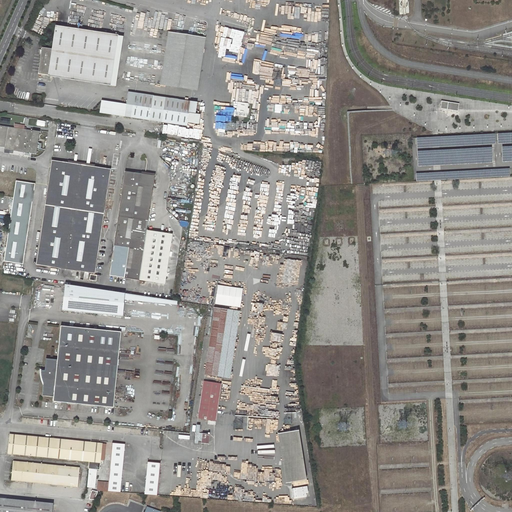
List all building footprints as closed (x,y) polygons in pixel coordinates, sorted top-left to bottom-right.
[(267,12),(268,4),(257,3),(257,11),(267,12)] [(236,15),(235,28),(242,29),(243,21),(250,22),(250,17),(236,15)] [(42,48),(38,74),(48,75),(48,76),(110,86),(118,36),(118,35),(55,26),(52,49),(42,48)] [(193,89),(201,37),(173,33),(165,85),(193,89)] [(115,87),(123,37),(118,36),(110,86),(115,87)] [(270,79),(271,69),(257,68),(257,78),(270,79)] [(272,71),(272,87),(286,87),(286,82),(281,82),(281,80),(294,80),(294,71),(272,71)] [(238,91),(238,101),(243,101),(243,102),(252,102),(252,91),(238,91)] [(127,104),(125,117),(131,118),(135,93),(128,92),(127,104)] [(135,93),(131,118),(150,120),(153,96),(135,93)] [(153,96),(150,120),(162,122),(165,97),(153,96)] [(165,97),(162,122),(187,126),(188,122),(189,113),(189,111),(191,101),(165,97)] [(125,117),(127,104),(102,101),(100,113),(125,117)] [(189,111),(196,111),(197,102),(191,101),(189,111)] [(235,102),(232,115),(246,118),(249,105),(235,102)] [(440,102),(439,109),(457,112),(458,104),(440,102)] [(199,124),(200,115),(189,113),(188,122),(199,124)] [(294,129),(294,121),(286,121),(286,128),(289,128),(289,135),(304,135),(304,127),(298,127),(298,129),(294,129)] [(10,150),(9,153),(12,153),(13,150),(36,154),(39,132),(0,125),(0,146),(5,147),(4,149),(10,150)] [(100,141),(98,151),(113,153),(115,143),(100,141)] [(95,273),(111,169),(52,160),(36,265),(81,271),(80,280),(87,281),(89,272),(95,273)] [(125,171),(109,276),(116,277),(116,283),(126,285),(127,278),(139,280),(147,230),(155,176),(125,171)] [(23,264),(35,184),(16,181),(4,261),(23,264)] [(139,280),(166,283),(172,234),(147,230),(139,280)] [(242,258),(258,258),(258,246),(242,246),(242,258)] [(122,316),(124,300),(125,293),(65,284),(62,310),(122,316)] [(239,308),(241,288),(215,285),(213,305),(239,308)] [(177,305),(177,301),(140,296),(125,293),(124,300),(177,305)] [(240,312),(215,308),(204,375),(230,378),(240,312)] [(113,408),(121,332),(60,326),(57,360),(46,359),(44,371),(41,371),(41,375),(41,378),(42,382),(43,383),(42,396),(53,397),(53,402),(113,408)] [(280,340),(281,332),(269,332),(269,339),(280,340)] [(271,370),(272,364),(256,361),(255,367),(271,370)] [(221,384),(203,381),(198,419),(215,421),(221,384)] [(296,431),(276,434),(283,484),(303,481),(296,431)] [(197,444),(208,444),(208,434),(197,434),(197,444)] [(10,435),(8,454),(101,463),(103,444),(10,435)] [(112,443),(108,491),(120,492),(125,444),(112,443)] [(13,462),(12,480),(78,487),(80,468),(13,462)] [(157,495),(160,463),(148,462),(144,494),(157,495)] [(276,477),(258,477),(258,474),(252,474),(252,483),(265,483),(265,484),(276,484),(276,477)] [(290,488),(291,499),(307,498),(306,487),(290,488)] [(93,500),(96,491),(91,489),(88,499),(93,500)] [(0,511),(52,511),(53,503),(0,498),(0,511)]
